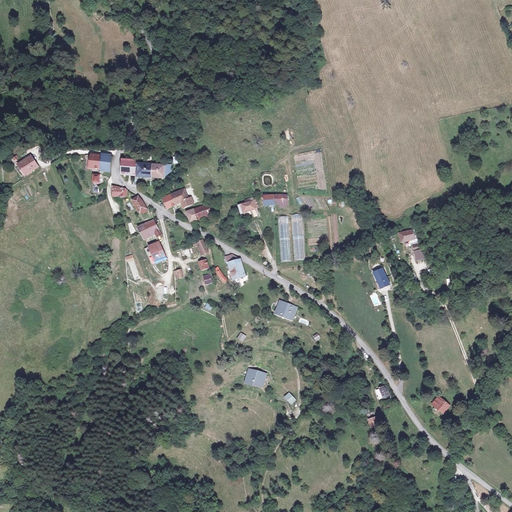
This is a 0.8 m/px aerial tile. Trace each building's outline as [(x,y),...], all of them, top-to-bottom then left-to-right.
[(105,168),(105,156),(95,155),(95,168),(105,169),(105,168)] [(105,156),(105,168),(113,169),(113,164),(114,156),(106,155),(105,156)] [(35,162),(33,158),(26,162),(29,166),(35,162)] [(140,177),(148,177),(149,163),(137,162),(137,159),(125,158),(125,174),(140,176),(140,177)] [(156,163),(155,177),(166,178),(166,177),(174,169),(174,164),(171,164),(171,161),(166,161),(166,164),(156,163)] [(29,167),(29,166),(26,162),(20,166),(21,168),(23,171),(29,167)] [(29,167),(33,173),(39,168),(35,162),(29,166),(29,167)] [(33,173),(29,167),(23,171),(27,177),(33,173)] [(118,196),(118,195),(119,189),(111,186),(111,196),(118,196)] [(119,189),(118,195),(124,198),(127,192),(124,191),(119,189)] [(192,198),(187,190),(165,200),(171,208),(185,202),(188,207),(197,203),(194,197),(192,198)] [(291,202),(291,194),(266,196),(268,206),(278,204),(279,202),(284,202),(291,202)] [(257,200),(255,196),(248,198),(249,200),(242,204),(242,206),(245,214),(262,206),(259,199),(257,200)] [(142,201),(137,198),(130,203),(139,215),(143,213),(144,214),(148,211),(142,201)] [(212,201),(199,207),(204,220),(218,213),(212,201)] [(198,222),(204,220),(199,207),(191,211),(197,221),(197,223),(198,222)] [(289,215),(278,216),(281,262),(291,261),(289,215)] [(140,234),(152,228),(149,222),(137,228),(140,234)] [(155,234),(152,228),(140,234),(144,240),(155,234)] [(416,239),(414,230),(402,233),(404,242),(416,239)] [(165,259),(158,244),(149,248),(152,256),(153,256),(156,263),(165,259)] [(182,258),(191,257),(189,249),(181,250),(182,258)] [(125,257),(127,263),(134,260),(133,255),(125,257)] [(228,258),(230,264),(243,261),(235,255),(228,258)] [(213,268),(210,260),(203,263),(206,271),(213,268)] [(249,276),(243,261),(230,264),(236,281),(249,276)] [(176,280),(184,277),(181,268),(173,271),(176,280)] [(391,279),(385,268),(379,272),(383,281),(386,279),(387,281),(391,279)] [(230,283),(224,271),(220,272),(222,277),(226,283),(230,283)] [(210,273),(202,276),(205,285),(213,282),(210,273)] [(287,304),(283,315),(298,320),(302,309),(287,304)] [(241,332),(237,338),(243,342),(246,335),(241,332)] [(316,341),(321,338),(317,333),(313,336),(316,341)] [(267,378),(251,373),(247,386),(263,391),(267,378)] [(397,397),(392,387),(386,389),(390,400),(397,397)] [(452,409),(443,397),(436,403),(445,415),(452,409)] [(296,406),(290,400),(287,403),(293,409),(296,406)] [(383,418),(381,413),(374,415),(378,428),(386,425),(383,418)]
